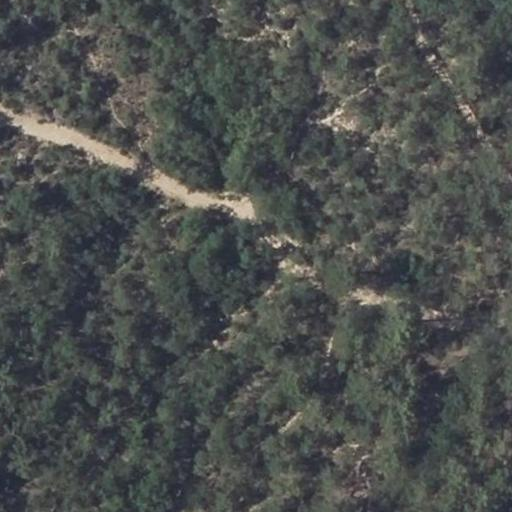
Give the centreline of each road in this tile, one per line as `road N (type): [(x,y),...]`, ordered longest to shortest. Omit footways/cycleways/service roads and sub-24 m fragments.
road 1 (track): [(511,350),(281,264),(242,205),(197,200),(0,109)]
road 2 (track): [(336,289),(331,378),(282,427),(208,467),(195,511)]
